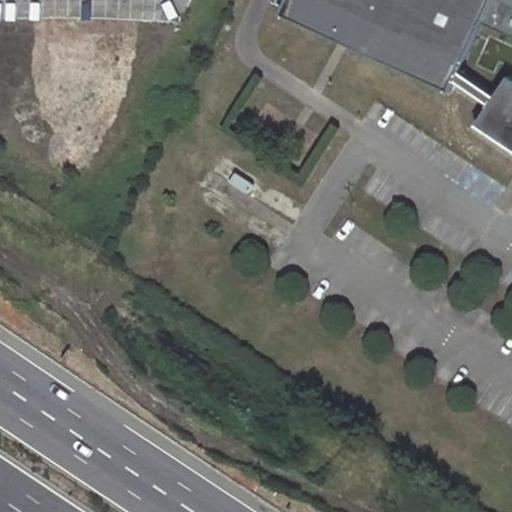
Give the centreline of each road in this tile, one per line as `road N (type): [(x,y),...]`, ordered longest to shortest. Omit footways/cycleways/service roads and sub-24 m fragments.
road 1 (track): [(0,249),(54,290),(139,389),(261,466),(360,511)]
road 2 (motorway): [(189,511),(0,387)]
